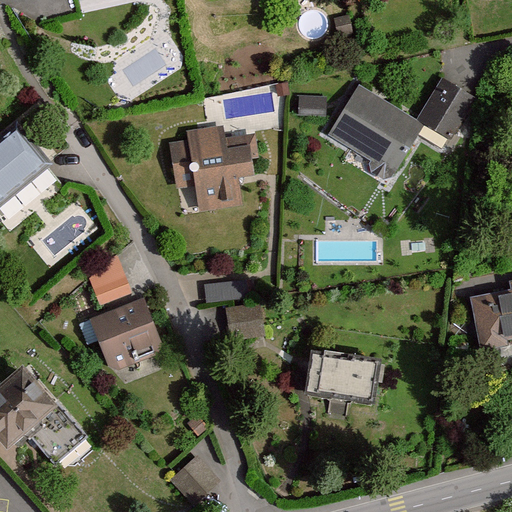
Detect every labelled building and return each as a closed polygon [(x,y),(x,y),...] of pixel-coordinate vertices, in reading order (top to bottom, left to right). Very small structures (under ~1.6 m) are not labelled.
[(455,143),(480,95),(443,76),(418,124),(455,143)] [(355,93),(327,141),(383,174),(374,188),(388,196),(425,133),(355,93)] [(194,192),(196,220),(243,215),(240,190),(257,188),(253,143),(219,147),(218,135),(184,138),(186,150),(169,152),(173,194),(194,192)] [(0,156),(0,216),(2,219),(50,179),(18,142),(0,156)] [(101,304),(135,292),(122,256),(88,269),(101,304)] [(468,303),(482,363),(511,357),(510,351),(511,350),(511,286),(508,287),(509,295),(468,303)] [(202,291),(204,310),(248,306),(247,287),(202,291)] [(90,326),(108,376),(162,358),(144,308),(90,326)] [(261,313),(223,316),(226,352),(264,349),(261,313)] [(308,406),(376,416),(381,375),(313,365),(308,406)] [(0,396),(0,451),(13,466),(65,418),(24,374),(0,396)] [(176,477),(203,501),(225,477),(199,453),(176,477)]
